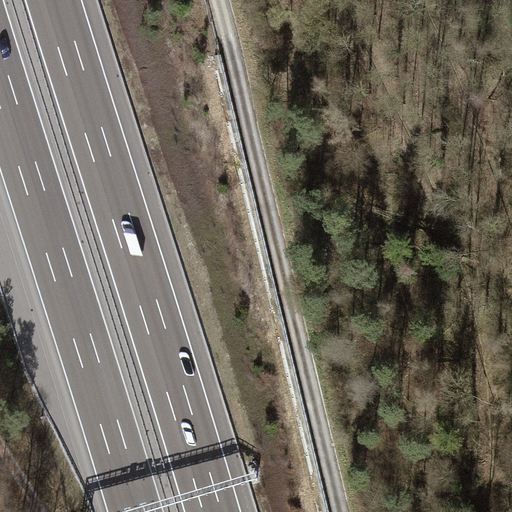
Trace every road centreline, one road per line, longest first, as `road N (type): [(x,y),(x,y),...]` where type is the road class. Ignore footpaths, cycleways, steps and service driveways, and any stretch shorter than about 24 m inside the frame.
road 1 (motorway): [(213,511),(54,0)]
road 2 (track): [(218,0),(340,511)]
road 3 (motorway): [(0,76),(136,511)]
